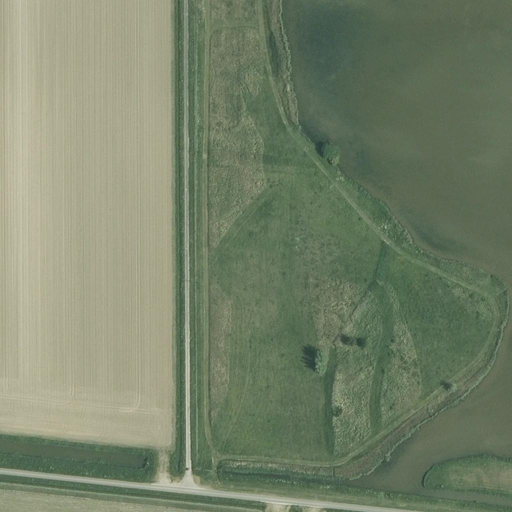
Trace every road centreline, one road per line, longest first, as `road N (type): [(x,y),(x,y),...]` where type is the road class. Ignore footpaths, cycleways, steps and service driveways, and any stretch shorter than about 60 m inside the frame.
road 1 (track): [(187,492),(184,0)]
road 2 (unclassified): [(187,492),(380,511)]
road 3 (unclassified): [(187,492),(0,472)]
